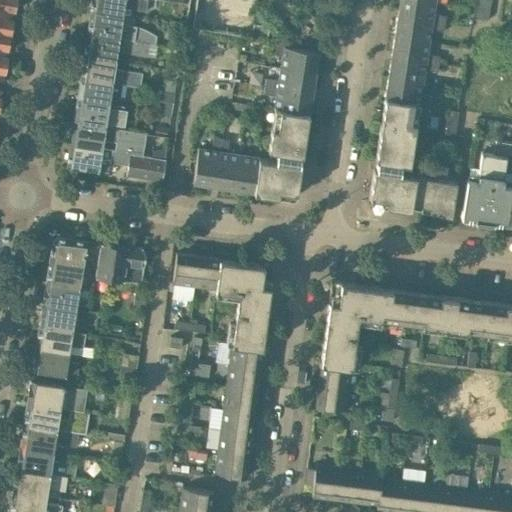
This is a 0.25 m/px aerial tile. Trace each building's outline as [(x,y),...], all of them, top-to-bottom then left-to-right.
[(0,0),(0,8),(14,11),(16,0),(0,0)] [(93,0),(91,11),(122,15),(132,17),(133,8),(148,10),(148,0),(93,0)] [(433,13),(435,1),(429,0),(399,0),(397,16),(445,23),(446,15),(433,13)] [(490,0),(476,0),(474,16),(488,18),(490,0)] [(7,20),(8,11),(14,12),(14,11),(0,8),(0,31),(11,33),(13,21),(7,20)] [(121,23),(122,15),(91,11),(88,33),(119,37),(150,42),(155,43),(156,35),(153,33),(148,30),(143,28),(137,26),(121,23)] [(444,31),(445,23),(397,16),(394,36),(429,41),(431,29),(444,31)] [(251,35),(267,38),(269,25),(253,23),(251,35)] [(0,56),(1,57),(2,49),(8,49),(11,33),(0,31),(0,56)] [(88,33),(84,54),(115,59),(117,50),(148,55),(150,42),(119,37),(88,33)] [(427,53),(429,41),(394,36),(391,56),(438,63),(440,55),(427,53)] [(280,67),(315,72),(318,51),(271,44),(269,53),(282,55),(280,67)] [(81,77),(112,82),(122,83),(142,87),(144,73),(114,69),(115,59),(84,54),(81,77)] [(437,71),(438,63),(391,56),(388,76),(422,81),(424,69),(437,71)] [(315,72),(280,67),(278,79),(266,77),(263,93),(276,95),(311,100),(315,72)] [(242,81),(244,72),(237,71),(235,80),(242,81)] [(421,94),(422,81),(388,76),(384,98),(414,102),(432,105),(433,96),(421,94)] [(77,98),(108,103),(110,94),(120,96),(122,83),(112,82),(81,77),(77,98)] [(165,90),(177,92),(178,79),(167,77),(165,90)] [(174,92),(159,89),(155,110),(171,113),(174,92)] [(306,132),(311,100),(276,95),(274,108),(280,109),(277,127),(306,132)] [(124,105),(108,103),(77,98),(74,120),(124,128),(127,110),(123,109),(124,105)] [(372,202),(410,208),(415,174),(400,171),(401,162),(410,164),(416,121),(411,120),(414,102),(384,98),(369,198),(372,202)] [(447,109),(445,117),(457,119),(458,111),(447,109)] [(444,124),(456,126),(457,119),(445,117),(444,124)] [(169,135),(124,128),(74,120),(73,125),(69,128),(68,134),(71,138),(70,142),(165,157),(169,135)] [(443,132),(452,134),(455,134),(456,127),(456,126),(444,124),(444,125),(443,132)] [(167,127),(155,125),(154,133),(166,135),(167,127)] [(306,132),(277,127),(271,126),(268,149),(276,150),(275,159),(262,157),(257,192),(292,197),(296,194),(306,132)] [(452,134),(450,141),(462,143),(463,135),(455,134),(452,134)] [(214,185),(221,138),(213,136),(212,149),(198,147),(193,182),(214,185)] [(235,188),(241,154),(227,152),(229,139),(221,138),(214,185),(235,188)] [(450,141),(449,148),(461,150),(462,143),(450,141)] [(484,220),(492,221),(493,226),(501,227),(504,222),(505,223),(511,178),(511,175),(511,172),(503,171),(505,156),(511,156),(511,143),(495,141),(493,154),(489,182),(484,220)] [(127,165),(126,174),(162,179),(165,157),(70,142),(67,165),(108,171),(109,162),(127,165)] [(460,158),(461,150),(449,148),(448,156),(460,158)] [(464,221),(472,222),(475,219),(484,220),(489,182),(493,154),(481,152),(479,168),(469,167),(461,216),(462,217),(464,221)] [(235,188),(257,192),(262,157),(241,154),(235,188)] [(451,215),(456,180),(415,174),(410,208),(451,215)] [(49,259),(83,264),(96,266),(100,242),(57,236),(52,240),(49,259)] [(100,242),(96,266),(95,276),(142,283),(147,254),(142,247),(115,244),(115,243),(106,241),(105,243),(100,242)] [(195,286),(199,255),(176,252),(172,283),(195,286)] [(195,286),(216,289),(220,257),(199,255),(195,286)] [(273,264),(220,257),(216,289),(238,292),(231,343),(262,347),(273,264)] [(46,281),(90,288),(92,275),(81,273),(83,264),(49,259),(46,281)] [(358,315),(380,318),(384,286),(331,280),(321,360),(352,364),(358,315)] [(88,301),(90,288),(46,281),(42,303),(76,308),(77,300),(88,301)] [(449,295),(406,289),(384,286),(380,318),(402,321),(445,326),(449,295)] [(137,291),(134,305),(144,307),(147,293),(137,291)] [(445,326),(488,332),(510,335),(511,317),(511,303),(492,301),(449,295),(445,326)] [(72,330),(83,332),(85,319),(74,317),(76,308),(42,303),(39,325),(72,330)] [(190,330),(190,322),(175,320),(174,327),(190,330)] [(205,324),(190,322),(190,330),(204,331),(205,324)] [(83,332),(72,330),(39,325),(35,347),(69,352),(92,356),(93,347),(81,345),(83,332)] [(170,335),(169,346),(181,347),(182,337),(170,335)] [(401,337),(400,345),(415,347),(416,339),(401,337)] [(231,343),(229,363),(260,367),(262,347),(231,343)] [(191,358),(198,359),(200,345),(193,344),(191,358)] [(65,374),(76,376),(78,363),(67,361),(69,352),(35,347),(32,370),(65,375),(65,374)] [(476,351),(468,350),(467,366),(474,367),(476,351)] [(120,365),(136,367),(138,356),(122,353),(120,365)] [(441,355),(426,353),(425,360),(440,362),(441,355)] [(456,357),(441,355),(440,362),(455,364),(456,357)] [(198,362),(198,359),(191,358),(189,373),(208,376),(210,364),(198,362)] [(349,387),(352,364),(321,360),(318,382),(349,387)] [(260,367),(229,363),(226,385),(257,389),(260,367)] [(118,376),(134,379),(136,367),(120,365),(118,376)] [(396,393),(398,378),(391,377),(389,392),(396,393)] [(31,379),(27,402),(60,407),(70,409),(83,411),(87,388),(31,379)] [(349,387),(318,382),(315,405),(346,409),(349,387)] [(226,385),(223,407),(254,411),(257,389),(226,385)] [(185,402),(193,403),(195,388),(187,387),(185,402)] [(387,407),(394,408),(396,393),(389,392),(387,407)] [(58,417),(60,407),(27,402),(23,424),(78,433),(85,434),(89,412),(83,411),(70,409),(68,419),(58,417)] [(193,403),(185,402),(183,417),(191,418),(193,403)] [(251,433),(254,411),(223,407),(220,428),(251,433)] [(364,429),(365,422),(350,420),(349,428),(364,429)] [(379,431),(380,424),(365,422),(364,429),(379,431)] [(23,424),(20,446),(53,452),(54,443),(76,446),(78,433),(23,424)] [(220,428),(217,450),(248,454),(251,433),(220,428)] [(180,445),(187,446),(189,431),(182,430),(180,445)] [(406,441),(407,434),(392,432),(391,439),(406,441)] [(421,443),(422,435),(407,434),(406,441),(421,443)] [(449,447),(450,439),(436,437),(435,445),(449,447)] [(120,453),(122,440),(113,439),(111,452),(120,453)] [(464,449),(465,441),(450,439),(449,447),(464,449)] [(493,445),(479,443),(478,450),(492,452),(493,445)] [(187,449),(187,446),(180,445),(178,460),(185,461),(186,456),(195,457),(195,458),(205,460),(207,449),(196,448),(196,450),(187,449)] [(507,454),(508,447),(493,445),(492,452),(507,454)] [(52,460),(53,452),(20,446),(16,468),(49,474),(61,475),(66,476),(77,478),(79,465),(52,460)] [(248,454),(217,450),(214,472),(246,476),(248,454)] [(109,461),(107,475),(118,477),(120,463),(109,461)] [(315,467),(307,466),(305,481),(313,483),(311,494),(333,497),(337,465),(315,463),(315,467)] [(359,468),(337,465),(333,497),(355,500),(359,468)] [(61,475),(49,474),(16,468),(13,490),(46,495),(58,497),(59,489),(64,490),(66,476),(61,475)] [(355,500),(375,502),(379,471),(359,468),(355,500)] [(379,471),(375,502),(375,507),(397,510),(401,479),(381,476),(382,471),(379,471)] [(418,511),(422,482),(401,479),(397,510),(413,511),(418,511)] [(105,481),(101,504),(114,506),(117,483),(105,481)] [(440,511),(444,484),(422,482),(418,511),(440,511)] [(463,511),(466,487),(444,484),(440,511),(463,511)] [(182,486),(179,508),(210,511),(213,490),(182,486)] [(484,511),(487,490),(466,487),(463,511),(484,511)] [(148,504),(150,490),(143,489),(140,503),(148,504)] [(60,511),(62,507),(45,504),(46,495),(13,490),(9,511),(60,511)] [(507,511),(510,493),(487,490),(484,511),(507,511)] [(146,511),(148,504),(140,503),(138,511),(146,511)]
